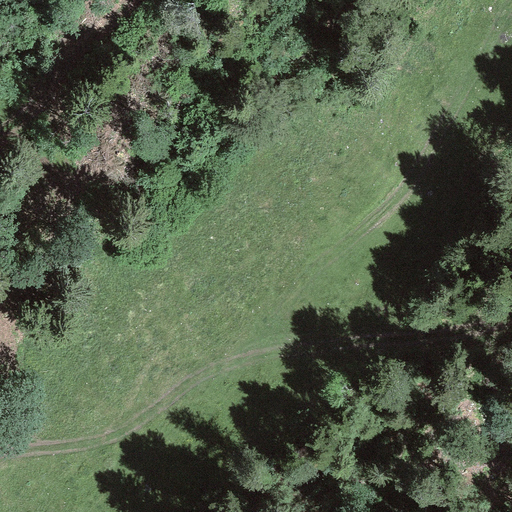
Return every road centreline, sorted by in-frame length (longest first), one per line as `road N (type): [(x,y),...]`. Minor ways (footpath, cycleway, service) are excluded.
road 1 (track): [(0,440),(117,416),(207,361),(428,329),(511,305)]
road 2 (track): [(285,350),(501,0)]
